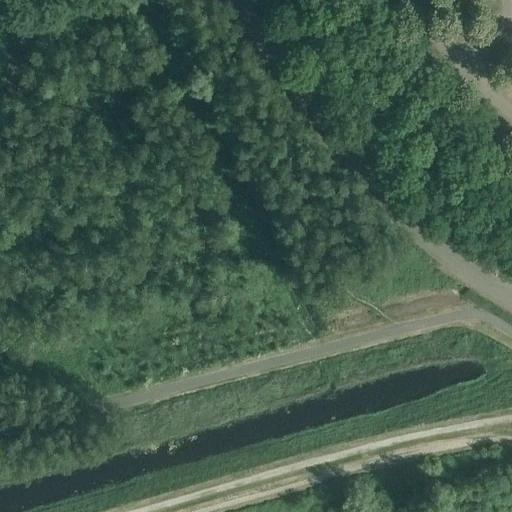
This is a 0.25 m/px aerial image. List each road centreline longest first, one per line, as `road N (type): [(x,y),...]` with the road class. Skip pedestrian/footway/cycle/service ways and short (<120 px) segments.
road 1 (unclassified): [(511,301),(449,259),(371,188),(301,101),(239,0)]
road 2 (unknown): [(511,439),(469,442),(220,511)]
